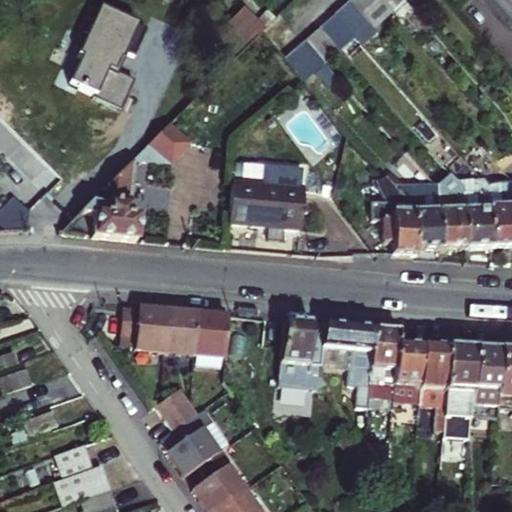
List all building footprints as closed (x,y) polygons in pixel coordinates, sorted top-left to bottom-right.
[(349,0),(349,1),(349,2),(374,31),(394,14),(392,12),(380,0),(349,0)] [(380,0),(392,12),(405,0),(380,0)] [(349,2),(334,16),(356,40),(363,47),(378,34),(374,31),(349,2)] [(126,98),(133,82),(113,73),(118,62),(120,63),(124,55),(133,59),(146,31),(98,9),(94,18),(90,16),(87,23),(88,23),(83,34),(86,35),(86,36),(76,57),(80,59),(77,66),(78,67),(70,85),(78,88),(77,90),(93,97),(92,100),(108,107),(109,106),(119,111),(125,97),(126,98)] [(218,36),(238,57),(262,34),(275,21),(267,12),(257,22),(245,10),(218,36)] [(334,16),(319,29),(340,53),(356,40),(334,16)] [(340,53),(319,29),(303,43),(324,66),(340,53)] [(324,66),(303,43),(284,60),(304,84),(324,66)] [(338,82),(325,68),(315,76),(328,90),(338,82)] [(114,241),(137,243),(140,218),(129,218),(134,163),(170,167),(192,145),(169,126),(79,215),(92,216),(91,239),(114,241)] [(490,252),(487,188),(487,187),(463,160),(456,166),(470,182),(455,183),(463,190),(465,253),(477,252),(490,252)] [(241,166),(232,165),(231,180),(240,181),(241,166)] [(298,190),(299,172),(261,169),(259,188),(298,190)] [(465,253),(463,190),(455,183),(451,177),(436,190),(437,192),(440,253),(451,253),(463,253),(465,253)] [(394,190),(384,179),(374,183),(384,206),(391,206),(391,214),(413,213),(413,214),(413,209),(394,190)] [(298,190),(259,188),(230,185),(226,228),(263,232),(266,232),(285,233),(298,234),(301,191),(298,190)] [(511,186),(487,187),(487,188),(490,252),(491,252),(503,251),(511,250),(511,186)] [(413,214),(415,254),(427,254),(440,253),(437,192),(436,190),(394,190),(413,209),(413,214)] [(10,198),(0,207),(0,229),(3,233),(12,225),(11,224),(23,212),(10,198)] [(415,260),(415,254),(413,214),(413,213),(391,214),(391,206),(384,206),(369,206),(369,226),(380,226),(380,246),(392,246),(392,253),(391,257),(391,259),(415,260)] [(284,246),(285,233),(266,232),(265,245),(284,246)] [(144,313),(121,311),(119,339),(134,341),(133,353),(163,356),(167,314),(144,313)] [(182,316),(167,314),(163,356),(193,358),(197,317),(182,316)] [(212,318),(197,317),(193,358),(223,361),(227,319),(212,318)] [(302,326),(282,324),(276,388),(291,409),(322,387),(318,379),(318,371),(320,352),(322,328),(302,326)] [(362,332),(351,331),(322,328),(320,352),(349,354),(347,373),(346,389),(356,389),(354,411),(365,412),(367,395),(368,386),(373,333),(362,332)] [(385,334),(373,333),(368,386),(393,389),(397,348),(398,335),(385,334)] [(409,349),(397,348),(393,389),(393,397),(392,405),(416,407),(420,350),(409,349)] [(433,350),(420,350),(416,407),(416,409),(434,411),(433,419),(432,434),(440,434),(443,395),(446,351),(433,350)] [(460,352),(446,351),(443,395),(459,396),(457,416),(470,416),(474,353),(460,352)] [(349,354),(320,352),(318,371),(347,373),(349,354)] [(12,353),(0,357),(0,371),(17,365),(12,353)] [(486,353),(474,353),(470,416),(470,419),(494,421),(495,410),(498,354),(486,353)] [(511,354),(498,354),(495,410),(511,411),(511,354)] [(24,374),(0,381),(0,394),(1,397),(11,394),(29,388),(24,374)] [(393,389),(368,386),(367,395),(393,397),(393,389)] [(163,402),(153,409),(162,422),(186,405),(177,392),(163,402)] [(186,405),(162,422),(171,434),(195,417),(186,405)] [(434,411),(416,409),(416,419),(433,419),(434,411)] [(171,434),(159,443),(167,454),(164,455),(182,480),(196,470),(215,457),(220,454),(226,449),(201,413),(195,417),(171,434)] [(51,414),(23,424),(28,438),(56,428),(51,414)] [(383,472),(362,443),(356,434),(339,446),(367,487),(385,475),(383,472)] [(52,459),(61,484),(89,474),(81,449),(52,459)] [(215,457),(196,470),(205,483),(190,493),(203,511),(215,511),(241,494),(224,469),(229,466),(220,454),(215,457)] [(61,484),(50,487),(59,511),(81,503),(110,494),(102,470),(89,474),(61,484)] [(110,494),(81,503),(83,511),(104,511),(115,509),(110,494)] [(253,511),(241,494),(215,511),(253,511)]
